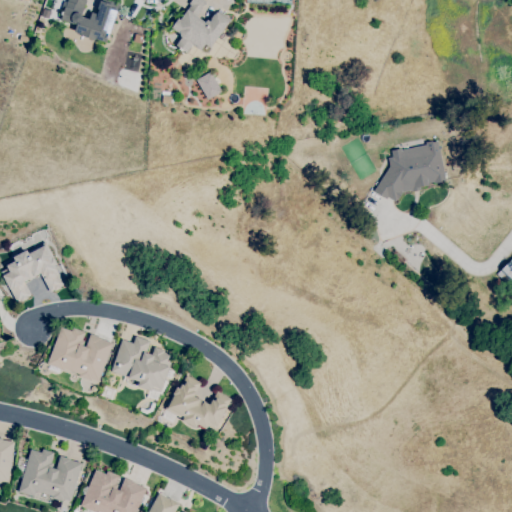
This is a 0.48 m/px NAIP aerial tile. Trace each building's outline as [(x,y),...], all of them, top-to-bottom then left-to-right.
[(106,42),(95,38),(95,40),(80,35),(80,34),(74,32),(76,25),(60,19),(62,15),(60,14),(61,11),(63,12),(64,7),(65,7),(67,0),(85,0),(81,14),(82,16),(82,17),(89,19),(91,12),(97,14),(98,9),(97,9),(100,1),(101,1),(101,0),(107,0),(119,4),(106,42)] [(186,53),(182,50),(182,51),(179,49),(179,48),(176,45),(181,37),(181,36),(180,36),(180,35),(179,34),(179,33),(172,28),(178,19),(180,20),(190,5),(189,4),(191,0),(203,0),(206,2),(201,10),(196,16),(205,22),(207,19),(210,21),(211,19),(210,19),(214,14),(214,15),(216,12),(217,13),(218,11),(230,19),(228,21),(229,22),(210,47),(205,44),(200,51),(192,45),(186,53)] [(220,91),(209,72),(195,80),(206,99),(220,91)] [(170,104),(162,103),(162,95),(171,96),(170,104)] [(394,201),(388,197),(386,199),(373,191),(390,166),(388,158),(392,157),(391,150),(401,148),(401,150),(425,145),(425,142),(431,141),(432,142),(437,141),(446,181),(435,183),(434,182),(428,183),(428,185),(420,187),(420,190),(412,192),(411,190),(403,192),(397,200),(396,199),(394,201)] [(17,302),(1,271),(7,268),(6,265),(15,261),(13,257),(26,250),(27,251),(45,242),(55,259),(54,259),(57,264),(54,265),(64,284),(61,286),(61,288),(55,291),(54,290),(50,292),(40,273),(35,275),(36,276),(24,282),(31,295),(27,297),(28,298),(21,302),(20,301),(17,302)] [(511,290),(496,274),(511,258),(511,290)] [(98,381),(91,378),(90,381),(78,376),(79,374),(63,368),(63,370),(60,369),(58,373),(48,369),(50,365),(47,364),(61,327),(71,331),(72,327),(85,332),(82,340),(84,341),(82,345),(85,347),(90,334),(101,338),(101,339),(112,343),(98,381)] [(156,400),(147,397),(149,390),(138,386),(139,381),(128,377),(128,376),(126,375),(126,377),(111,371),(122,339),(133,343),(135,336),(150,341),(146,353),(151,355),(154,347),(165,350),(164,352),(173,355),(160,392),(159,391),(156,400)] [(215,430),(208,426),(206,429),(198,424),(196,428),(182,420),(184,417),(177,413),(172,422),(162,417),(166,410),(164,409),(172,394),(176,387),(179,388),(186,375),(201,383),(196,392),(193,396),(198,398),(206,402),(205,402),(209,405),(216,391),(231,399),(215,430)] [(111,399),(102,395),(105,387),(115,391),(111,399)] [(0,438),(2,439),(2,440),(14,442),(7,482),(0,481),(0,438)] [(70,501),(63,499),(63,501),(51,498),(52,496),(35,491),(33,496),(18,492),(30,449),(41,453),(42,449),(54,453),(51,463),(53,463),(51,468),(56,469),(60,456),(70,459),(70,460),(81,464),(70,501)] [(136,511),(99,511),(97,511),(96,511),(80,506),(95,469),(106,474),(107,471),(119,476),(116,483),(118,484),(116,489),(119,490),(124,478),(135,482),(135,483),(146,488),(136,511)] [(148,511),(159,493),(169,499),(170,498),(179,504),(174,511),(183,511),(184,511),(185,511),(148,511)]
